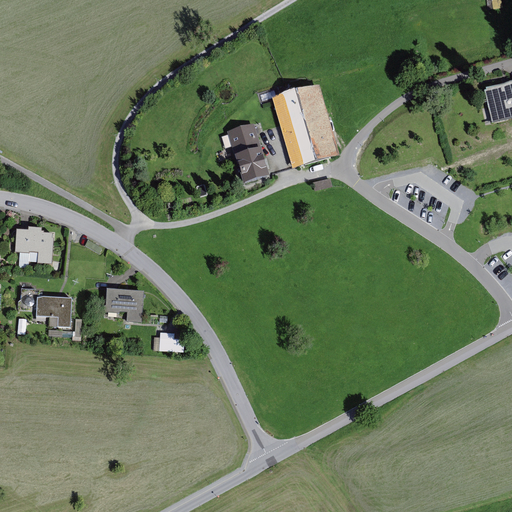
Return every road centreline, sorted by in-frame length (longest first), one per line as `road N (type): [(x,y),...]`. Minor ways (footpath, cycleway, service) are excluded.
road 1 (residential): [(511,321),(471,264),(338,169),(182,224),(141,225)]
road 2 (track): [(141,225),(116,172),(121,133),(137,107),(189,63),(291,0)]
road 3 (unclassified): [(270,458),(511,328)]
road 4 (residential): [(121,245),(156,272),(205,331),(270,458)]
road 5 (unclassified): [(0,158),(133,232),(121,245)]
road 6 (residential): [(0,205),(71,219),(121,245)]
